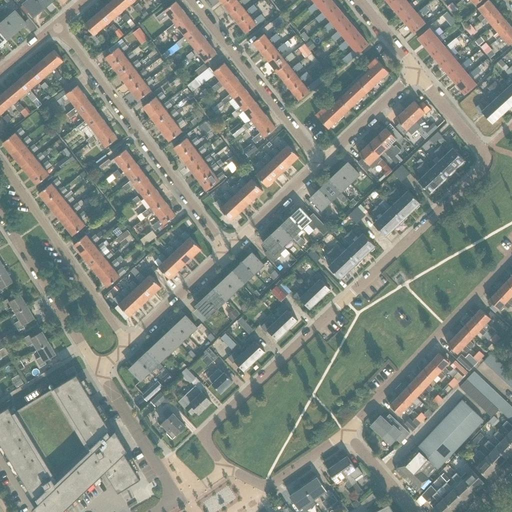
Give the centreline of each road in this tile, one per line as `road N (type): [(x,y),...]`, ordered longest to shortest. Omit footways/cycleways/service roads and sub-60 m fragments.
road 1 (residential): [(225,469),(201,435),(484,169),(483,152),(416,74)]
road 2 (residential): [(227,251),(58,25)]
road 3 (residential): [(346,432),(511,256)]
road 4 (residential): [(127,345),(0,159)]
road 5 (residential): [(321,163),(192,0)]
road 6 (unclassified): [(96,374),(0,219)]
road 7 (unclassified): [(176,497),(96,374)]
road 8 (residential): [(225,469),(266,486),(346,432)]
road 9 (residential): [(127,345),(227,251)]
road 10 (residential): [(321,163),(416,74)]
road 11 (residential): [(227,251),(321,163)]
